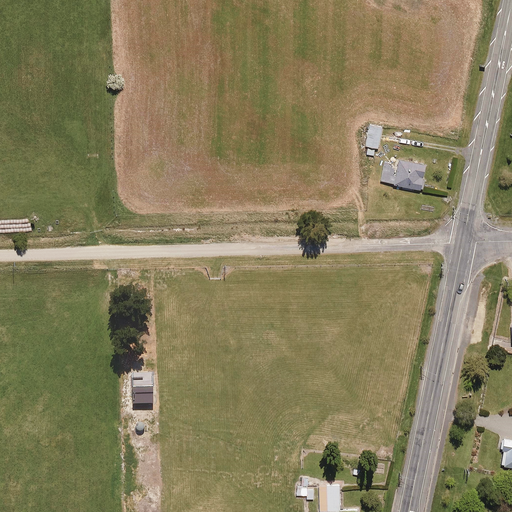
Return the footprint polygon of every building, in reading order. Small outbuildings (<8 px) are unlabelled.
[(370,125),(366,147),(368,148),(367,155),(374,156),(375,149),(378,150),(382,127),(370,125)] [(426,165),(399,160),(398,166),(384,164),(381,181),(394,184),(393,185),(421,191),(426,165)] [(511,436),(502,435),(500,446),(504,447),(501,462),(511,464),(511,436)] [(362,467),(354,466),(352,473),(361,475),(362,467)] [(297,494),(307,494),(307,497),(313,497),(313,488),(307,488),(308,477),(301,477),(301,484),(297,484),(297,494)] [(330,511),(358,511),(358,509),(340,510),(339,483),(319,484),(320,509),(330,509),(330,511)]
